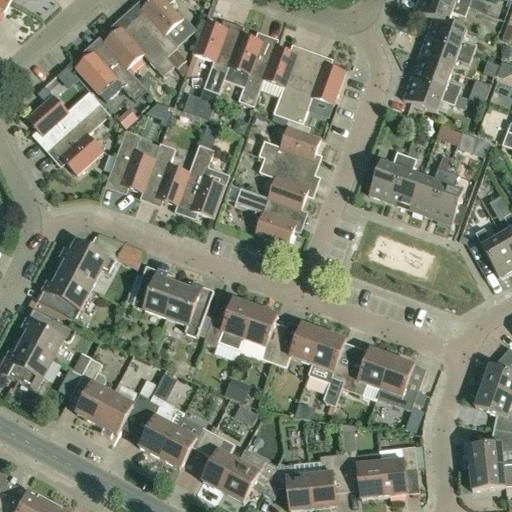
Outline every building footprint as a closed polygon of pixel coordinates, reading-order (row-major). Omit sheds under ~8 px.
[(0,0),(0,14),(3,16),(10,4),(1,0),(0,0)] [(183,22),(169,7),(175,2),(173,0),(154,0),(142,12),(147,19),(137,28),(167,60),(178,50),(166,37),(183,22)] [(465,20),(469,10),(440,0),(419,0),(415,15),(433,21),(434,21),(448,26),(448,25),(452,15),(465,20)] [(471,0),(440,0),(469,10),(473,1),(471,0)] [(467,32),(448,25),(448,26),(434,21),(433,21),(426,41),(473,58),(476,48),(463,43),(467,32)] [(229,70),(241,37),(205,24),(193,57),(214,65),(204,92),(219,97),(229,70)] [(172,65),(167,60),(137,28),(127,37),(121,30),(104,46),(127,72),(128,72),(143,58),(163,79),(175,69),(172,65)] [(263,82),(275,49),(241,37),(229,70),(249,77),(239,105),(254,110),(264,83),(263,82)] [(469,68),(473,58),(426,41),(419,62),(452,74),(456,63),(469,68)] [(135,104),(147,93),(128,72),(127,72),(104,46),(76,71),(106,104),(122,90),(135,104)] [(288,123),(310,62),(275,49),(263,82),(264,83),(283,90),(273,117),(288,123)] [(172,65),(175,69),(178,72),(185,66),(188,63),(177,51),(167,60),(172,65)] [(308,71),(311,62),(310,62),(288,123),(303,128),(313,101),(334,108),(346,75),(323,67),(320,75),(308,71)] [(448,84),(452,74),(419,62),(411,82),(458,99),(462,89),(448,84)] [(454,109),(458,99),(411,82),(404,103),(437,115),(441,104),(454,109)] [(53,98),(46,90),(38,97),(45,105),(53,98)] [(190,97),(183,115),(209,124),(219,97),(204,92),(200,101),(190,97)] [(485,100),(471,94),(468,102),(483,107),(485,100)] [(52,150),(100,107),(90,95),(68,115),(53,98),(45,105),(27,122),(52,150)] [(466,102),(458,99),(454,109),(463,112),(467,102),(466,102)] [(100,107),(52,150),(77,178),(103,155),(89,138),(110,119),(100,107)] [(171,117),(168,116),(169,111),(158,107),(147,116),(165,123),(163,128),(167,129),(171,117)] [(233,133),(244,137),(248,127),(237,123),(233,133)] [(511,125),(503,148),(511,151),(511,125)] [(308,177),(309,176),(321,142),(288,130),(281,150),(264,144),(259,160),(265,162),(265,161),(308,177)] [(162,147),(141,139),(126,134),(108,183),(143,196),(162,147)] [(478,140),(462,134),(457,150),(472,156),(478,140)] [(204,137),(200,148),(212,153),(216,142),(204,137)] [(190,176),(170,168),(176,152),(162,147),(143,196),(178,209),(190,176)] [(229,179),(208,172),(215,154),(212,153),(200,148),(190,176),(178,209),(213,222),(229,179)] [(407,159),(417,163),(419,156),(409,153),(407,159)] [(390,206),(407,159),(397,155),(392,169),(381,165),(369,198),(390,206)] [(410,213),(422,180),(412,176),(417,163),(407,159),(390,206),(410,213)] [(314,178),(309,176),(308,177),(265,161),(265,162),(260,176),(276,182),(269,201),(268,202),(301,214),(314,178)] [(431,220),(448,174),(438,170),(433,184),(422,180),(410,213),(431,220)] [(448,174),(431,220),(452,228),(464,195),(452,191),(457,177),(456,177),(448,174)] [(269,201),(241,191),(234,188),(229,201),(236,204),(236,206),(263,216),(255,237),(288,249),(301,214),(268,202),(269,201)] [(511,257),(511,215),(504,220),(511,233),(501,238),(511,257)] [(511,272),(511,257),(501,238),(494,226),(475,236),(483,249),(482,249),(499,280),(511,272)] [(109,276),(115,265),(121,254),(98,242),(93,252),(77,244),(71,255),(66,252),(63,258),(68,260),(60,276),(91,292),(102,273),(109,276)] [(166,321),(178,288),(162,282),(164,276),(147,270),(133,309),(166,321)] [(74,324),(91,292),(60,276),(52,292),(46,289),(38,305),(74,324)] [(195,294),(180,289),(178,288),(166,321),(188,329),(185,336),(198,340),(214,295),(197,289),(195,294)] [(244,343),(256,310),(234,302),(226,325),(213,321),(204,345),(217,350),(222,335),(244,343)] [(256,310),(244,343),(240,354),(274,367),(282,346),(269,341),(278,318),(256,310)] [(77,335),(55,323),(34,312),(25,328),(31,331),(22,347),(53,363),(64,342),(68,344),(73,342),(77,335)] [(282,346),(274,367),(286,371),(291,360),(312,368),(324,335),(302,327),(294,350),(282,346)] [(342,392),(350,371),(338,366),(346,343),(324,335),(312,368),(309,377),(330,385),(324,402),(327,405),(336,409),(342,392)] [(0,375),(36,395),(53,363),(22,347),(14,362),(8,359),(0,375)] [(380,393),(392,360),(371,352),(362,375),(350,371),(342,392),(363,399),(367,388),(380,393)] [(392,360),(380,393),(402,401),(396,416),(409,420),(418,395),(406,391),(414,368),(392,360)] [(104,380),(98,377),(103,368),(91,362),(77,388),(88,395),(76,416),(97,427),(114,396),(102,390),(105,385),(106,384),(106,382),(105,381),(104,380)] [(511,375),(490,368),(483,389),(511,399),(511,375)] [(97,427),(117,438),(129,417),(140,423),(151,403),(119,386),(114,396),(97,427)] [(511,414),(510,413),(511,407),(511,399),(483,389),(475,410),(496,418),(493,432),(511,434),(511,414)] [(151,428),(139,450),(160,461),(177,430),(184,416),(176,412),(172,413),(171,409),(163,405),(161,408),(151,403),(140,423),(151,428)] [(203,456),(214,437),(202,430),(197,441),(177,430),(160,461),(180,472),(192,451),(203,456)] [(511,453),(511,434),(493,432),(490,447),(468,450),(470,472),(504,468),(502,455),(511,453)] [(230,459),(236,448),(214,437),(203,456),(214,462),(203,484),(223,495),(240,464),(230,459)] [(381,466),(384,501),(408,498),(405,474),(417,472),(415,450),(402,451),(403,463),(381,466)] [(384,501),(381,466),(358,468),(356,452),(343,453),(343,457),(346,479),(358,478),(361,503),(384,501)] [(333,481),(346,479),(343,457),(320,460),(320,465),(309,466),(313,511),(323,511),(337,511),(333,481)] [(266,490),(276,470),(265,464),(260,475),(240,464),(223,495),(244,506),(255,484),(266,490)] [(313,511),(309,466),(285,469),(279,465),(276,470),(266,490),(263,496),(274,502),(280,492),(288,491),(290,511),(313,511)] [(504,468),(470,472),(472,494),(506,490),(511,489),(511,481),(505,482),(504,468)] [(44,511),(48,505),(26,494),(16,511),(7,511),(4,510),(2,511),(44,511)]
